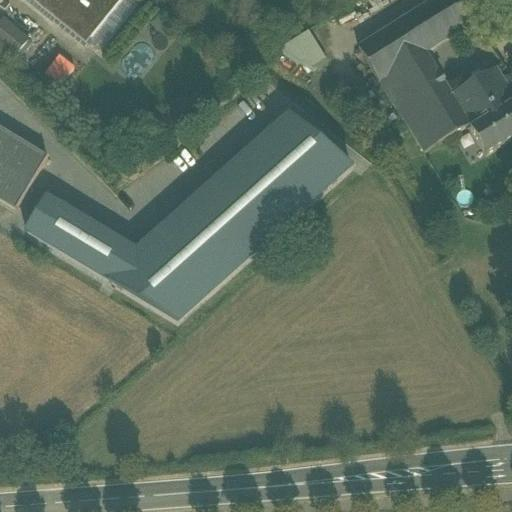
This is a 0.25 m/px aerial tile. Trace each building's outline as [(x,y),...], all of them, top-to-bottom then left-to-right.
[(24,0),(85,49),(89,44),(127,0),(24,0)] [(129,0),(127,0),(89,44),(101,54),(140,8),(129,0)] [(439,0),(358,51),(379,85),(426,56),(475,25),(459,0),(439,0)] [(157,19),(150,28),(168,43),(176,34),(157,19)] [(0,25),(0,49),(13,60),(29,42),(4,20),(0,25)] [(328,66),(309,35),(276,55),(298,70),(301,68),(313,77),(328,66)] [(451,99),(426,56),(379,85),(402,124),(404,123),(424,156),(462,134),(470,129),(451,99)] [(59,58),(44,77),(59,90),(75,71),(59,58)] [(451,99),(470,129),(472,132),(511,107),(511,99),(495,72),(451,99)] [(511,142),(511,107),(472,132),(470,133),(473,138),(486,158),(511,142)] [(136,256),(45,202),(26,236),(177,327),(351,172),(289,120),(136,256)] [(470,133),(472,132),(470,129),(462,134),(467,142),(473,138),(470,133)] [(0,205),(16,215),(48,162),(0,133),(0,205)]
